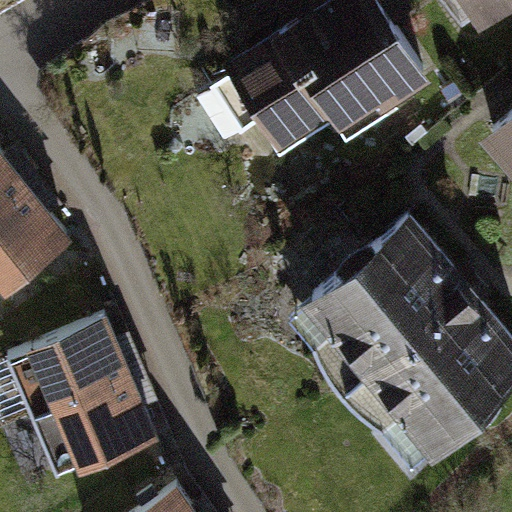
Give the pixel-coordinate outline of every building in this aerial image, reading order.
[(297,0),(284,9),(223,49),(231,61),(213,73),(240,115),(257,104),(282,142),(332,109),(341,124),(399,87),(391,74),(422,54),(386,0),(297,0)] [(297,0),(279,0),(284,9),(297,0)] [(511,0),(466,0),(479,20),(511,0)] [(511,93),(478,122),(511,162),(511,93)] [(0,140),(0,276),(67,224),(0,140)] [(511,317),(407,193),(283,297),(313,330),(322,364),(350,400),(386,418),(412,448),(511,363),(511,317)] [(104,298),(3,342),(56,464),(157,420),(104,298)] [(206,511),(177,469),(114,511),(206,511)]
